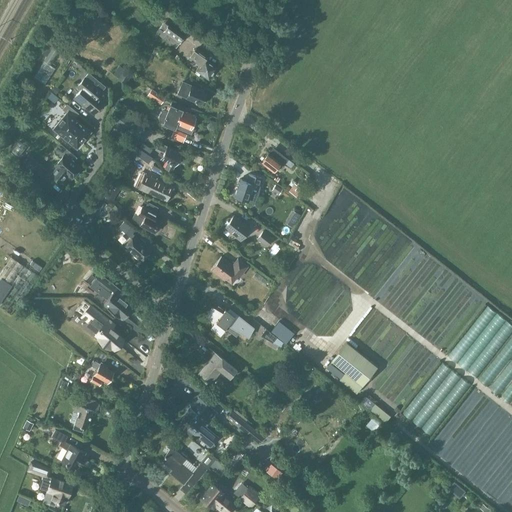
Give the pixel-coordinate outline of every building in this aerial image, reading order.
[(163,32),(178,44),(185,37),(168,25),(163,32)] [(53,45),(52,47),(48,44),(42,54),(46,57),(44,61),(49,65),(59,49),(53,45)] [(163,53),(156,48),(152,53),(160,58),(163,53)] [(190,58),(195,62),(200,66),(196,71),(197,71),(202,75),(208,79),(216,68),(205,60),(208,57),(196,49),(190,58)] [(133,75),(125,69),(117,79),(125,85),(133,75)] [(93,114),(103,102),(97,96),(105,87),(88,73),(77,87),(80,90),(74,98),(93,114)] [(205,92),(191,86),(191,85),(182,82),(180,88),(178,94),(186,97),(186,98),(200,104),(205,92)] [(170,101),(165,99),(151,90),(148,95),(161,104),(162,102),(167,105),(170,101)] [(160,115),(159,117),(159,119),(160,120),(161,122),(163,123),(162,124),(176,129),(176,128),(175,128),(182,111),(182,110),(170,104),(167,110),(166,110),(164,110),(163,111),(161,112),(160,114),(160,115)] [(78,114),(67,105),(64,110),(68,113),(54,129),(77,148),(83,142),(82,141),(85,138),(85,139),(91,132),(74,119),(78,114)] [(122,111),(112,126),(128,136),(137,122),(138,122),(122,111)] [(182,111),(175,128),(176,128),(191,134),(196,122),(193,121),(195,116),(182,111)] [(210,131),(212,130),(215,131),(218,123),(210,120),(209,123),(207,124),(210,131)] [(171,138),(182,143),(186,136),(174,131),(171,138)] [(143,142),(140,146),(150,153),(153,149),(143,142)] [(167,162),(164,168),(171,172),(181,153),(159,143),(156,149),(164,152),(160,159),(167,162)] [(55,166),(58,168),(50,176),(60,184),(67,175),(71,179),(80,168),(74,163),(77,158),(61,144),(60,144),(61,145),(56,150),(56,152),(56,154),(61,158),(55,166)] [(152,158),(149,155),(144,152),(140,158),(148,163),(152,158)] [(267,154),(262,161),(274,171),(278,166),(280,168),(284,163),(290,167),(293,163),(279,152),(273,159),(267,154)] [(23,163),(40,178),(46,171),(29,156),(23,163)] [(138,188),(166,201),(173,187),(165,183),(164,184),(145,175),(138,188)] [(240,180),(234,196),(247,200),(253,204),(255,201),(256,197),(258,193),(259,189),(259,185),(258,185),(260,178),(250,175),(247,182),(240,180)] [(108,179),(99,195),(108,200),(117,184),(108,179)] [(304,190),(294,183),(289,190),(299,197),(304,190)] [(275,185),(272,190),(279,194),(281,189),(275,185)] [(88,216),(94,219),(103,203),(97,200),(88,216)] [(158,215),(142,206),(138,215),(135,214),(131,221),(140,225),(155,233),(161,223),(155,220),(158,215)] [(300,216),(293,211),(289,217),(296,222),(300,216)] [(225,228),(240,241),(249,228),(234,216),(225,228)] [(132,234),(135,230),(125,221),(119,228),(132,239),(124,247),(141,262),(151,250),(145,245),(146,243),(141,239),(139,240),(132,234)] [(263,231),(257,239),(266,246),(272,238),(263,231)] [(274,243),(264,256),(270,260),(279,248),(277,246),(278,246),(274,243)] [(0,307),(10,315),(39,276),(12,257),(0,274),(0,307)] [(226,279),(231,283),(236,276),(239,277),(247,267),(237,259),(233,265),(221,257),(210,270),(224,280),(226,279)] [(106,281),(98,275),(90,286),(97,292),(100,289),(109,297),(104,304),(107,307),(106,308),(122,320),(124,316),(126,318),(132,311),(130,309),(132,307),(119,297),(123,292),(106,280),(106,281)] [(94,336),(115,352),(125,339),(110,328),(113,324),(97,311),(97,312),(90,307),(81,318),(89,323),(90,321),(100,328),(94,336)] [(227,325),(248,338),(253,329),(229,310),(228,312),(225,310),(222,314),(212,308),(206,319),(213,324),(211,328),(220,335),(227,325)] [(276,338),(265,329),(260,335),(272,342),(276,338)] [(332,360),(352,375),(364,385),(379,366),(347,341),(332,360)] [(203,357),(208,361),(198,374),(211,383),(221,371),(230,378),(236,370),(209,349),(203,357)] [(95,355),(104,361),(108,356),(98,350),(95,355)] [(91,381),(98,386),(102,381),(107,383),(113,372),(106,368),(107,367),(101,363),(100,364),(94,361),(93,362),(92,361),(90,365),(97,370),(91,381)] [(60,388),(65,390),(68,383),(62,381),(60,388)] [(287,404),(277,397),(273,394),(268,400),(269,401),(266,406),(271,409),(274,405),(282,411),(287,404)] [(85,399),(83,407),(80,406),(75,404),(73,412),(78,414),(72,429),(82,432),(84,427),(86,428),(92,411),(97,412),(99,404),(85,399)] [(191,409),(180,423),(182,425),(188,429),(193,434),(210,447),(218,437),(205,428),(217,413),(215,411),(201,400),(197,405),(195,404),(191,409)] [(234,410),(232,412),(241,419),(243,417),(234,410)] [(258,444),(263,437),(241,419),(232,412),(231,411),(226,418),(258,444)] [(381,423),(374,417),(367,425),(374,431),(381,423)] [(27,420),(23,428),(28,431),(32,423),(27,420)] [(51,437),(61,442),(59,445),(68,450),(61,462),(76,469),(79,464),(81,465),(85,459),(82,458),(85,452),(71,445),(65,441),(67,436),(55,429),(51,437)] [(179,453),(170,445),(165,455),(166,456),(161,461),(171,470),(169,472),(184,484),(187,480),(194,486),(210,466),(215,460),(208,454),(200,463),(199,462),(195,467),(185,458),(185,457),(184,457),(186,455),(181,451),(179,453)] [(233,473),(246,458),(239,452),(227,468),(233,473)] [(215,460),(210,466),(219,474),(224,467),(215,460)] [(245,460),(242,465),(249,471),(253,465),(245,460)] [(43,476),(48,477),(51,469),(31,462),(28,470),(43,476)] [(282,472),(271,464),(266,471),(277,479),(282,472)] [(49,506),(54,507),(56,502),(64,505),(66,498),(67,499),(72,486),(48,477),(43,476),(42,480),(50,483),(46,492),(53,494),(49,506)] [(456,495),(462,487),(454,481),(448,488),(456,495)] [(228,511),(235,505),(221,494),(222,492),(212,484),(207,490),(205,488),(198,497),(213,509),(215,506),(222,511),(228,511)] [(240,498),(250,507),(258,497),(247,489),(240,498)] [(20,503),(27,506),(30,500),(23,496),(20,503)]
